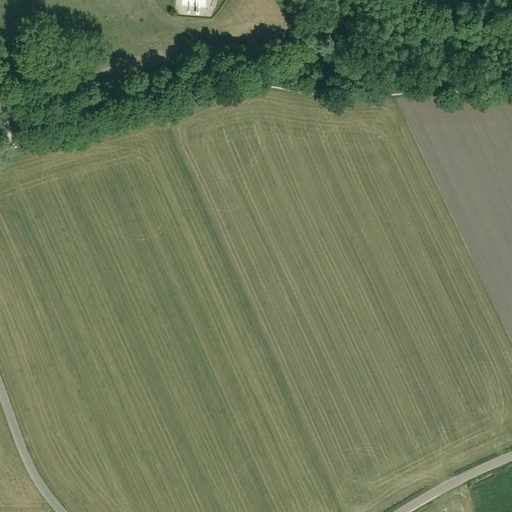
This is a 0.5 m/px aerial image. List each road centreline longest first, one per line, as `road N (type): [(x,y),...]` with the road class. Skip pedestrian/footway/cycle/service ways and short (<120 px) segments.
road 1 (unclassified): [(62,511),(27,462),(0,390)]
road 2 (unclassified): [(401,511),(511,455)]
